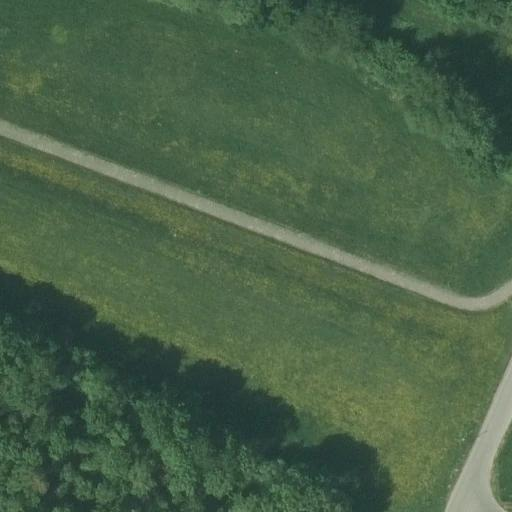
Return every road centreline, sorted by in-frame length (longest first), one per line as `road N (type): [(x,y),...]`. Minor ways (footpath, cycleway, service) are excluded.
road 1 (track): [(0,130),(464,307),(511,286)]
road 2 (unclassified): [(511,384),(456,511)]
